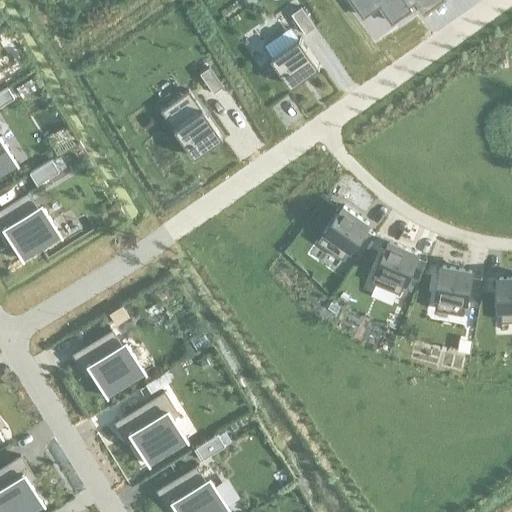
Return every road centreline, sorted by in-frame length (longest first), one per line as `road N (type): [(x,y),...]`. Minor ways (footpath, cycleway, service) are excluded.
road 1 (residential): [(6,338),(317,125)]
road 2 (residential): [(317,125),(397,206),(477,240),(511,243)]
road 3 (residential): [(317,125),(498,0)]
road 4 (residential): [(6,338),(115,511)]
